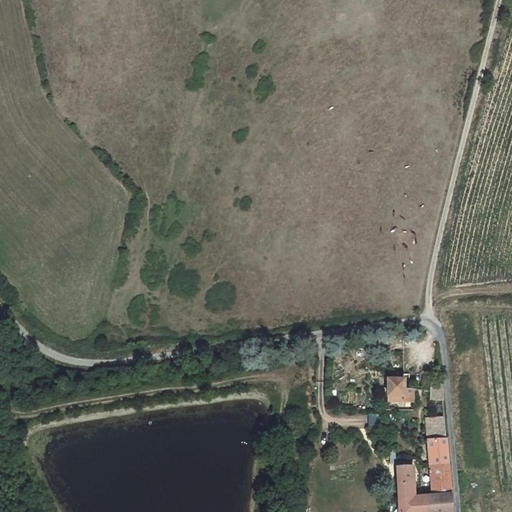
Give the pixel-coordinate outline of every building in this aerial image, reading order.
[(387,380),(388,396),(388,402),(414,401),(414,389),(407,389),(404,389),(404,380),(387,380)] [(443,384),(430,383),(430,390),(430,400),(443,400),(443,384)] [(426,417),(428,439),(430,465),(449,464),(446,438),(444,416),(426,417)] [(397,467),(398,511),(427,511),(426,496),(421,497),(414,497),(413,466),(408,466),(408,460),(396,461),(397,467)] [(449,464),(430,465),(433,496),(452,495),(449,464)] [(433,496),(426,496),(427,511),(452,511),(452,495),(433,496)]
